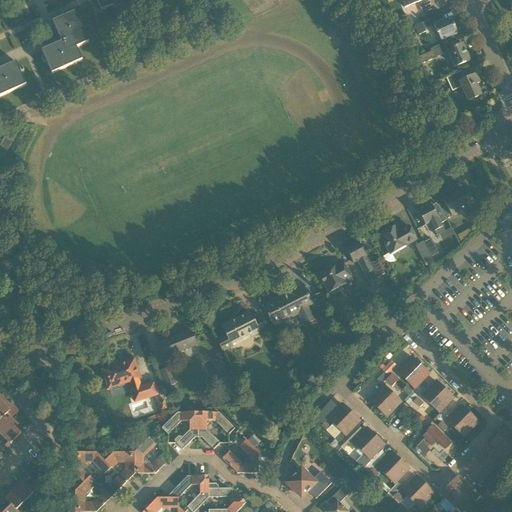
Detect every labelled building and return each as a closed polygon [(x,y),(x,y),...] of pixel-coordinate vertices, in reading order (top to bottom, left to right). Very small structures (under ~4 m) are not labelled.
[(116,9),(126,0),(96,0),(101,11),(113,5),(116,9)] [(75,12),(62,17),(52,22),(61,42),(41,51),(52,74),(82,60),(77,48),(89,42),(75,12)] [(428,20),(428,21),(431,27),(433,26),(440,41),(457,33),(453,24),(453,25),(451,20),(445,22),(441,14),(428,20)] [(418,35),(425,32),(421,23),(414,26),(418,35)] [(454,67),(469,61),(462,44),(447,51),(454,67)] [(435,58),(432,51),(416,58),(419,65),(435,58)] [(0,69),(0,96),(26,85),(16,62),(0,69)] [(446,78),(447,81),(452,92),(461,88),(467,102),(481,96),(476,84),(479,83),(475,74),(465,79),(461,71),(446,78)] [(479,104),(456,112),(458,120),(481,112),(479,104)] [(0,146),(0,161),(0,162),(11,143),(4,139),(0,146)] [(451,216),(474,203),(465,187),(442,200),(451,216)] [(430,204),(417,211),(424,225),(429,223),(436,235),(444,231),(430,204)] [(394,226),(379,235),(390,254),(416,239),(408,226),(398,232),(394,226)] [(462,232),(457,235),(460,241),(466,238),(465,237),(462,232)] [(424,243),(431,256),(438,253),(430,239),(424,243)] [(357,261),(364,275),(368,282),(384,274),(378,262),(370,266),(358,242),(345,249),(353,263),(357,261)] [(424,264),(433,260),(431,256),(424,243),(423,242),(415,246),(420,255),(424,264)] [(335,265),(317,274),(328,293),(344,284),(349,292),(357,288),(343,263),(336,267),(335,265)] [(307,287),(304,288),(284,298),(282,295),(262,306),(273,326),(298,313),(304,325),(314,320),(307,306),(311,304),(312,306),(325,300),(320,293),(312,297),(307,287)] [(217,340),(221,349),(223,352),(234,347),(233,346),(250,337),(251,338),(268,329),(261,317),(253,321),(249,312),(221,326),(226,335),(217,340)] [(355,329),(348,334),(352,341),(355,339),(360,336),(359,335),(355,329)] [(190,330),(158,343),(163,358),(196,345),(190,330)] [(220,352),(211,357),(216,365),(225,360),(220,352)] [(102,370),(108,388),(129,381),(132,390),(130,390),(134,402),(157,394),(153,383),(140,387),(137,378),(139,378),(133,360),(102,370)] [(408,360),(397,372),(414,388),(428,374),(418,364),(415,367),(408,360)] [(387,376),(396,366),(391,361),(382,370),(387,376)] [(303,379),(309,387),(323,375),(318,366),(310,371),(311,374),(303,379)] [(166,387),(175,384),(168,367),(160,370),(166,387)] [(387,376),(382,370),(381,370),(374,377),(380,383),(387,376)] [(391,388),(395,384),(389,377),(385,381),(391,388)] [(302,378),(298,380),(305,389),(308,387),(302,378)] [(383,385),(383,386),(372,397),(379,403),(376,407),(386,417),(400,402),(383,385)] [(438,412),(453,398),(442,388),(439,391),(432,385),(421,396),(438,412)] [(408,396),(404,401),(408,405),(412,401),(417,396),(412,392),(408,396)] [(413,401),(420,408),(423,404),(417,398),(413,401)] [(0,419),(4,416),(9,410),(6,407),(9,405),(4,399),(0,402),(0,419)] [(359,421),(349,411),(345,414),(339,408),(328,419),(345,435),(359,421)] [(463,436),(477,422),(467,412),(464,415),(457,409),(446,420),(463,436)] [(324,411),(315,419),(326,430),(329,427),(323,421),(328,415),(324,411)] [(176,443),(182,450),(194,438),(198,438),(198,413),(177,412),(161,428),(167,435),(180,422),(185,422),(189,426),(189,431),(182,437),(181,436),(178,437),(174,440),(174,443),(176,443)] [(198,413),(198,438),(201,438),(213,450),(219,443),(207,431),(207,426),(210,422),(215,422),(228,435),(234,429),(219,413),(198,413)] [(0,433),(1,435),(12,425),(15,422),(9,416),(6,419),(4,416),(0,419),(0,433)] [(437,425),(444,431),(447,428),(441,422),(437,425)] [(4,446),(8,450),(18,441),(15,438),(20,433),(12,425),(1,435),(8,442),(4,446)] [(346,438),(345,438),(339,444),(338,445),(343,450),(362,430),(358,426),(346,438)] [(433,426),(422,436),(425,439),(431,445),(436,441),(444,449),(450,443),(433,426)] [(457,437),(448,429),(445,432),(454,440),(457,437)] [(489,444),(503,458),(511,448),(511,433),(509,430),(502,437),(499,434),(489,444)] [(363,432),(353,442),(352,443),(369,459),(384,445),(373,435),(370,438),(363,432)] [(334,440),(339,444),(345,438),(340,433),(334,440)] [(420,434),(412,442),(417,447),(422,442),(425,439),(422,436),(420,434)] [(258,473),(258,452),(243,437),(236,444),(228,444),(228,452),(222,458),(237,473),(258,473)] [(148,438),(133,453),(134,474),(155,474),(164,465),(158,459),(153,464),(145,456),(155,445),(148,438)] [(370,462),(369,462),(363,468),(374,479),(379,475),(373,469),(386,455),(382,450),(370,462)] [(105,474),(110,469),(104,462),(96,453),(74,453),(74,474),(83,483),(90,477),(83,470),(83,462),(92,462),(105,474)] [(113,453),(104,462),(110,469),(117,462),(126,462),(126,470),(114,483),(119,489),(134,474),(133,453),(113,453)] [(465,468),(479,483),(496,465),(485,455),(478,461),(475,458),(465,468)] [(377,467),(394,483),(408,469),(398,459),(395,462),(388,456),(377,467)] [(504,460),(500,464),(508,471),(511,467),(504,460)] [(297,495),(298,495),(301,497),(307,490),(316,499),(331,483),(320,472),(312,480),(301,468),(286,483),(293,489),(292,490),(297,495)] [(505,471),(501,468),(495,474),(499,477),(505,471)] [(335,469),(330,475),(336,481),(342,475),(335,469)] [(11,488),(24,502),(33,493),(24,484),(28,480),(23,476),(19,480),(22,482),(19,485),(16,482),(11,488)] [(186,507),(188,509),(191,511),(193,511),(208,498),(208,484),(208,476),(187,476),(166,498),(178,498),(190,486),(195,486),(199,489),(199,494),(186,507)] [(83,483),(75,491),(74,511),(96,511),(111,497),(105,491),(91,505),(83,505),(83,496),(96,483),(90,477),(83,483)] [(451,483),(441,493),(455,507),(472,490),(461,479),(454,486),(451,483)] [(418,507),(433,493),(423,483),(419,486),(412,480),(401,491),(418,507)] [(390,490),(382,482),(378,485),(387,493),(390,490)] [(402,487),(397,483),(388,492),(399,503),(403,499),(397,492),(402,487)] [(479,490),(477,492),(471,498),(474,502),(480,495),(481,496),(487,490),(479,483),(475,487),(479,490)] [(208,510),(207,511),(236,511),(245,503),(230,488),(218,488),(218,486),(216,484),(208,484),(208,498),(208,497),(227,497),(230,501),(230,506),(227,510),(208,510)] [(327,503),(331,507),(325,511),(354,511),(351,508),(343,500),(349,494),(343,487),(327,503)] [(11,505),(16,510),(24,502),(11,488),(5,494),(8,496),(5,500),(11,505)] [(162,511),(162,507),(178,507),(178,498),(166,498),(157,498),(142,511),(162,511)]
